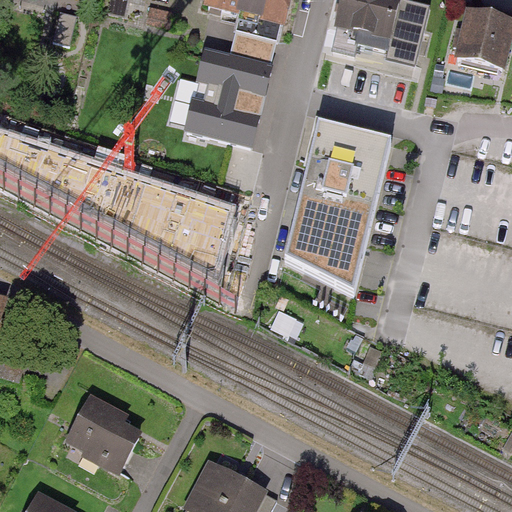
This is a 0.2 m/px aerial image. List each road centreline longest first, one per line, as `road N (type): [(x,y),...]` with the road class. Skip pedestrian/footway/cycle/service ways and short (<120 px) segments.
road 1 (residential): [(406,511),(0,291)]
road 2 (residential): [(319,0),(241,304)]
